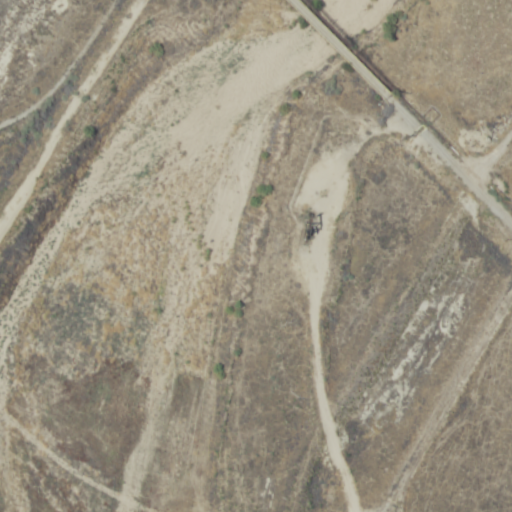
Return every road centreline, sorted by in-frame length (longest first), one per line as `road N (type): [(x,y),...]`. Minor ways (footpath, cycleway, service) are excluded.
road 1 (track): [(294,0),(511,227)]
road 2 (track): [(368,511),(511,269)]
road 3 (track): [(0,215),(132,0)]
road 4 (track): [(97,0),(40,82),(0,104)]
